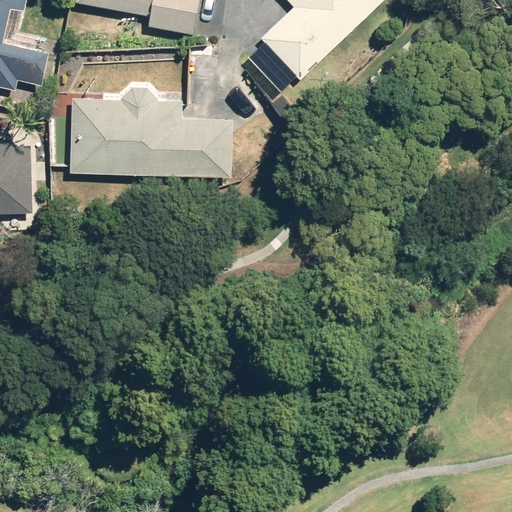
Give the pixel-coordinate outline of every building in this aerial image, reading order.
[(0,0),(0,81),(23,87),(26,75),(50,80),(58,45),(14,35),(21,3),(30,5),(30,0),(0,0)] [(91,0),(158,9),(156,24),(205,31),(208,0),(91,0)] [(295,0),(298,3),(269,32),(308,76),(393,0),(295,0)] [(126,95),(80,91),(77,165),(240,171),(242,118),(188,116),(189,97),(164,96),(164,94),(164,93),(163,91),(162,90),(161,89),(160,88),(160,86),(158,85),(157,84),(156,84),(155,83),(153,82),(152,81),(150,81),(149,81),(148,80),(146,80),(144,80),(143,80),(141,81),(140,81),(139,81),(137,82),(136,83),(134,83),(133,84),(132,85),(131,86),(130,87),(129,89),(128,90),(127,91),(127,93),(126,94),(126,95)] [(0,211),(39,212),(41,139),(0,138),(0,211)]
